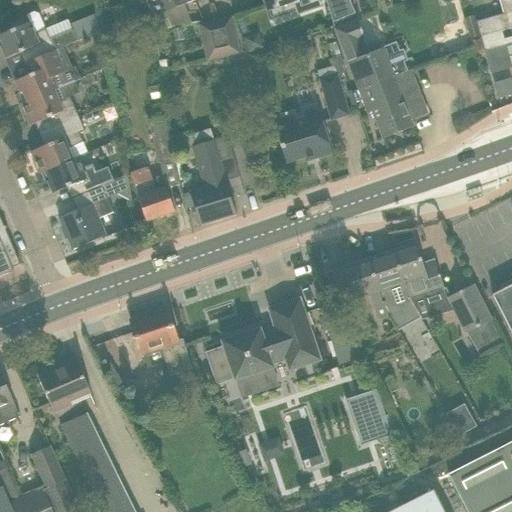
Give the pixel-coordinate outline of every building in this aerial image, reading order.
[(146,0),(153,16),(176,7),(195,0),(194,0),(146,0)] [(263,0),(271,20),(297,11),(298,13),(320,5),(318,0),(263,0)] [(325,0),(332,22),(356,15),(352,2),(350,0),(325,0)] [(478,25),(481,36),(511,27),(511,0),(500,0),(504,12),(476,21),(478,25)] [(24,64),(30,62),(29,61),(57,49),(76,41),(71,29),(49,38),(37,13),(33,11),(26,14),(30,22),(0,34),(0,39),(3,45),(0,46),(6,58),(25,50),(29,61),(24,63),(24,64)] [(231,16),(214,20),(223,57),(239,53),(231,16)] [(223,57),(214,20),(197,24),(206,61),(223,57)] [(429,113),(412,69),(406,71),(402,61),(406,60),(402,50),(399,52),(395,43),(383,48),(383,47),(364,55),(358,39),(364,37),(357,20),(335,29),(366,110),(371,108),(382,138),(413,127),(411,121),(429,113)] [(103,25),(105,37),(114,36),(112,24),(103,25)] [(478,25),(467,28),(471,39),(481,36),(478,25)] [(511,27),(481,36),(485,50),(511,42),(511,43),(511,27)] [(257,33),(242,38),(247,53),(263,48),(257,33)] [(480,39),(470,42),(473,53),(483,50),(480,39)] [(23,92),(26,101),(27,101),(55,89),(55,90),(58,89),(53,77),(67,71),(57,49),(29,61),(30,62),(34,73),(15,81),(20,93),(23,92)] [(317,69),(320,77),(319,77),(331,120),(350,114),(339,74),(346,72),(342,54),(332,57),(334,64),(317,69)] [(493,84),(498,99),(511,94),(511,84),(510,78),(493,84)] [(49,117),(54,128),(54,129),(78,118),(69,96),(59,100),(55,90),(55,89),(27,101),(26,101),(20,103),(30,125),(49,117)] [(272,116),(286,163),(315,154),(316,158),(332,154),(316,102),(272,116)] [(147,120),(156,163),(174,159),(165,117),(167,117),(164,103),(150,106),(153,118),(147,120)] [(40,174),(46,171),(74,159),(73,158),(69,148),(82,142),(78,132),(83,130),(78,118),(54,129),(54,128),(39,134),(39,135),(45,133),(49,144),(30,152),(40,174)] [(115,124),(107,125),(109,139),(118,138),(117,137),(121,136),(119,124),(115,125),(115,124)] [(202,187),(190,190),(200,225),(235,214),(229,195),(214,140),(190,147),(202,187)] [(71,199),(77,197),(77,196),(102,186),(113,180),(107,167),(95,172),(92,164),(82,168),(77,156),(73,158),(74,159),(46,171),(50,180),(47,181),(53,193),(72,185),(76,196),(71,198),(71,199)] [(155,190),(148,167),(129,173),(146,221),(174,211),(166,186),(155,190)] [(77,196),(77,197),(82,208),(59,218),(63,227),(61,227),(66,239),(68,238),(72,250),(105,236),(98,219),(113,212),(102,186),(77,196)] [(0,276),(13,271),(11,265),(19,261),(5,230),(6,227),(4,226),(0,217),(0,276)] [(415,243),(331,271),(342,304),(366,296),(375,322),(390,317),(398,332),(421,318),(412,302),(444,291),(434,260),(422,264),(415,243)] [(511,511),(511,284),(492,295),(511,334),(511,441),(448,474),(466,511),(511,511)] [(447,298),(465,333),(491,321),(473,285),(447,298)] [(225,347),(206,353),(217,386),(235,379),(236,381),(274,368),(273,364),(284,361),(288,372),(319,361),(305,319),(303,313),(299,300),(269,310),(275,327),(260,332),(259,330),(223,342),(225,347)] [(160,350),(169,377),(192,369),(182,339),(177,341),(167,308),(130,321),(142,356),(160,350)] [(63,367),(38,377),(52,409),(90,392),(75,357),(61,363),(63,367)] [(110,362),(104,366),(116,385),(122,382),(110,362)] [(0,371),(0,424),(19,416),(12,403),(13,402),(0,371)] [(391,393),(396,390),(389,377),(378,383),(390,410),(398,407),(391,393)] [(375,389),(345,399),(361,445),(399,432),(391,417),(385,419),(375,389)] [(464,404),(445,414),(458,436),(476,426),(464,404)] [(87,413),(62,425),(104,511),(135,511),(88,412),(87,413)] [(0,482),(13,511),(80,511),(66,480),(65,480),(50,447),(29,455),(44,489),(42,490),(42,489),(20,498),(3,460),(0,461),(0,482)] [(0,511),(11,511),(0,486),(0,511)] [(442,511),(431,490),(388,511),(442,511)]
